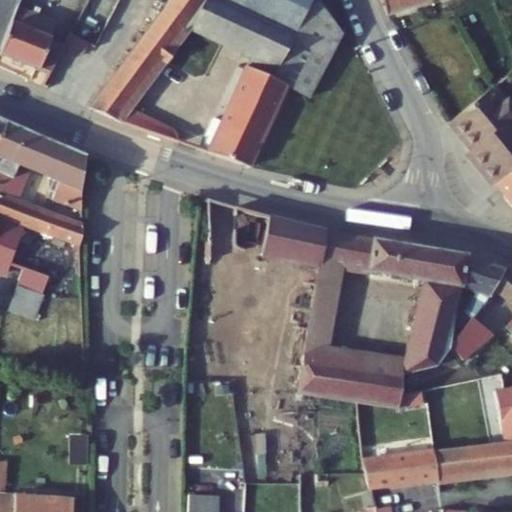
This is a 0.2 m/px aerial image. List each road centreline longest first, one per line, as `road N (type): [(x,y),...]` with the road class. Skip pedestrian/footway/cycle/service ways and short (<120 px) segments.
road 1 (secondary): [(419,221),(235,184),(0,93)]
road 2 (residential): [(419,221),(426,135),(362,0)]
